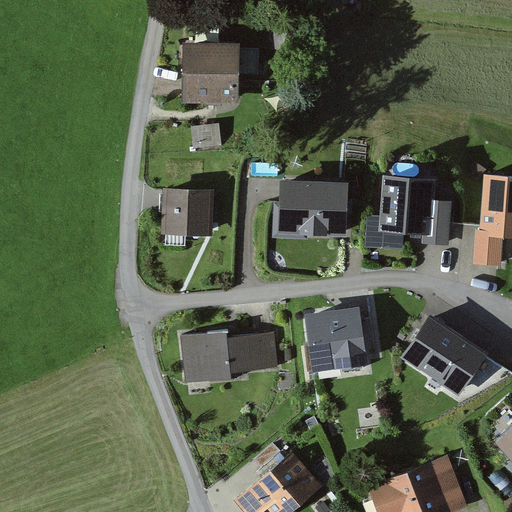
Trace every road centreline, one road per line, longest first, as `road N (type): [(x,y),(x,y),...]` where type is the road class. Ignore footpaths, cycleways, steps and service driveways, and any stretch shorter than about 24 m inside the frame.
road 1 (residential): [(160,0),(136,129),(126,244),(133,307)]
road 2 (residential): [(245,297),(389,279),(511,310)]
road 3 (residential): [(133,307),(204,511)]
road 4 (residential): [(245,297),(252,166)]
